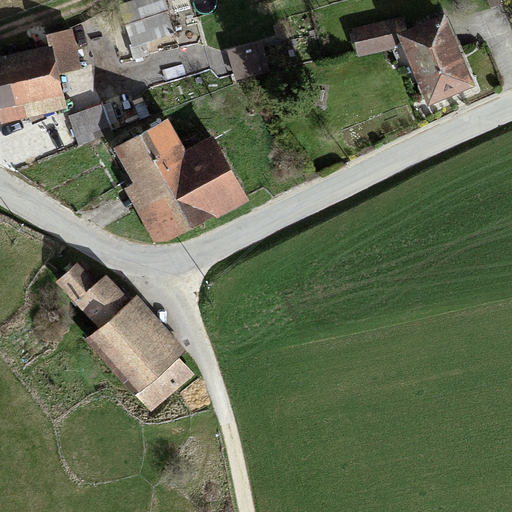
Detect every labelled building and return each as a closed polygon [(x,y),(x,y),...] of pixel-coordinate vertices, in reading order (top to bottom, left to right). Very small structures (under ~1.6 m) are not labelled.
[(173,32),(162,0),(139,0),(119,7),(132,45),(173,32)] [(471,83),(443,16),(399,35),(427,101),(471,83)] [(387,22),(353,30),(358,53),(392,45),(387,22)] [(45,35),(47,46),(52,68),(76,63),(69,29),(45,35)] [(258,43),(227,52),(234,79),(265,70),(258,43)] [(47,46),(0,56),(0,118),(60,105),(52,68),(47,46)] [(100,105),(70,115),(80,143),(109,132),(100,105)] [(127,186),(149,234),(241,192),(215,136),(182,151),(167,121),(116,144),(133,183),(127,186)] [(77,299),(93,284),(74,263),(58,278),(77,299)] [(77,299),(99,322),(123,300),(101,276),(93,284),(77,299)] [(99,322),(81,338),(150,412),(192,374),(123,300),(99,322)]
